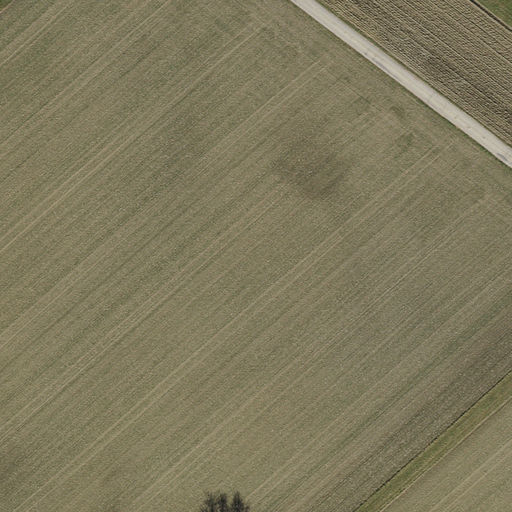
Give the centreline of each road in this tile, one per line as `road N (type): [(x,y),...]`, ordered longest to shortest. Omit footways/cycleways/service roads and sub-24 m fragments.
road 1 (unclassified): [(511,153),(309,0)]
road 2 (track): [(364,511),(511,379)]
